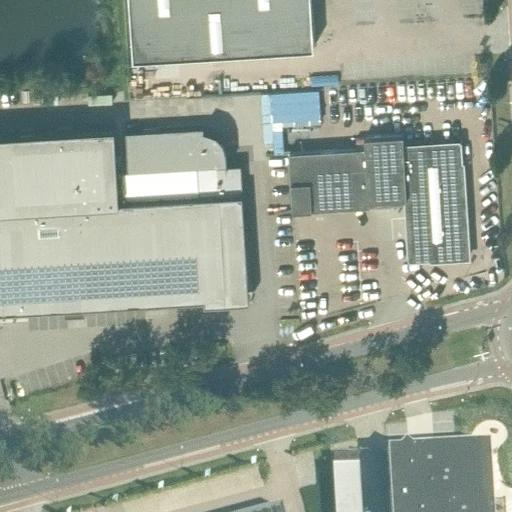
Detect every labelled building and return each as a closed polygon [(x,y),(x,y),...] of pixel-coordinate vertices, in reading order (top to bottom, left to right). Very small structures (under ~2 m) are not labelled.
[(312,46),(308,0),(126,0),(131,57),(312,46)] [(323,87),(265,89),(268,140),(287,139),(286,118),(325,116),(323,87)] [(242,163),(228,163),(228,147),(227,143),(226,139),(224,136),(222,133),(219,130),(215,128),(212,127),(208,126),(204,126),(204,125),(126,130),(128,170),(119,170),(116,124),(0,131),(0,309),(6,309),(6,314),(26,313),(28,313),(28,308),(33,308),(144,301),(144,306),(147,306),(147,300),(165,298),(166,304),(228,300),(227,292),(249,286),(249,285),(246,244),(247,244),(242,163)] [(404,144),(403,133),(365,135),(366,146),(289,151),(293,210),(407,202),(410,260),(469,256),(462,140),(404,144)] [(383,453),(387,511),(501,511),(501,503),(488,504),(485,447),(409,452),(402,447),(397,453),(383,453)]
